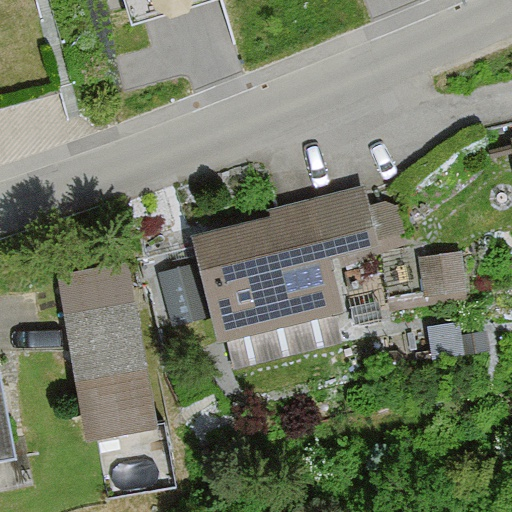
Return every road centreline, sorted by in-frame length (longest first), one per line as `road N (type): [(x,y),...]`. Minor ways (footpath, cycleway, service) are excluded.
road 1 (residential): [(286,101),(0,209)]
road 2 (residential): [(511,8),(286,101)]
road 3 (residential): [(511,108),(389,134),(286,101)]
